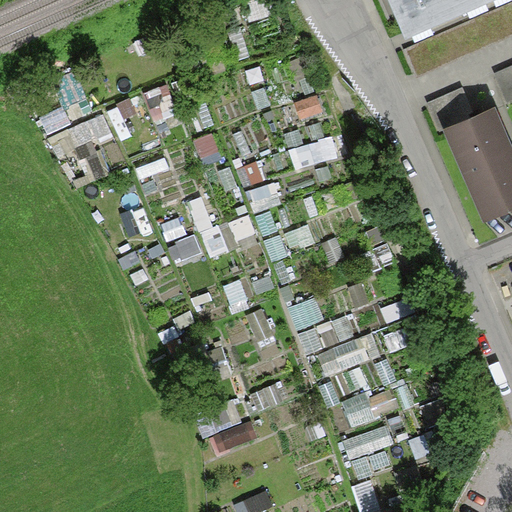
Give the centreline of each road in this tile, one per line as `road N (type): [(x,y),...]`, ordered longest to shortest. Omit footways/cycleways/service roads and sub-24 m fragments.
road 1 (residential): [(464,267),(391,110),(324,16)]
road 2 (residential): [(511,384),(464,267)]
